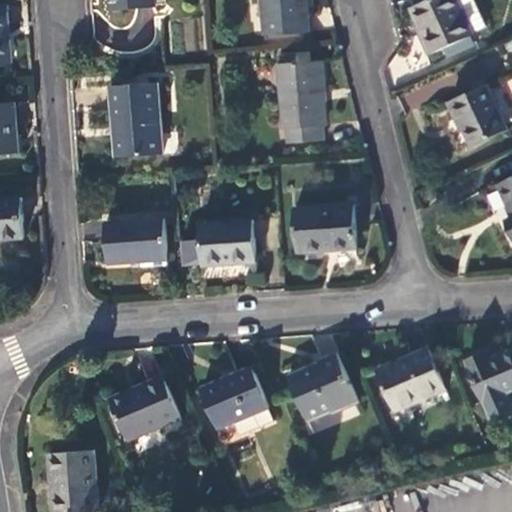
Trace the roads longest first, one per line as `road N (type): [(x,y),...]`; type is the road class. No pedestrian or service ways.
road 1 (residential): [(422,307),(71,328)]
road 2 (residential): [(62,13),(55,62),(71,328)]
road 3 (residential): [(422,307),(368,76),(365,18)]
